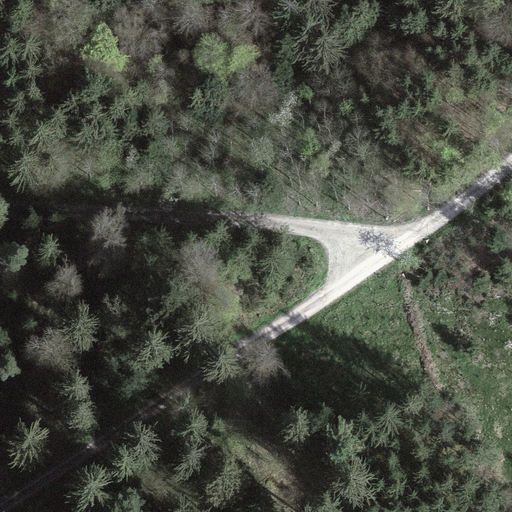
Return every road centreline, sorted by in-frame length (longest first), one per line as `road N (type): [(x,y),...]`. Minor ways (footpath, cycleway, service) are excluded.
road 1 (track): [(0,505),(405,240),(511,160)]
road 2 (track): [(0,212),(298,222),(405,240)]
